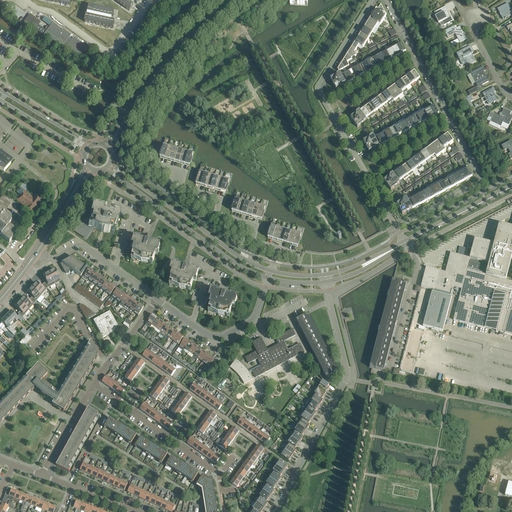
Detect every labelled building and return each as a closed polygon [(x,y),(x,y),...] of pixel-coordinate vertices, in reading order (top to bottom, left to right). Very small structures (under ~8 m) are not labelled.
[(114,0),(129,10),(133,5),(130,3),(132,1),(136,4),(139,0),(114,0)] [(508,3),(497,9),(500,14),(500,15),(501,15),(503,19),(510,16),(507,11),(511,9),(508,3)] [(370,18),(378,23),(378,24),(380,25),(386,15),(385,14),(386,13),(381,4),(378,9),(376,8),(370,18)] [(86,15),(85,22),(113,28),(114,21),(110,20),(110,18),(112,18),(114,11),(89,6),(88,13),(87,15),(86,15)] [(446,6),(434,13),(436,16),(435,17),(438,24),(442,22),(444,25),(453,20),(451,16),(450,17),(447,10),(448,10),(446,6)] [(30,14),(22,23),(31,30),(32,28),(35,30),(41,22),(30,14)] [(375,28),(378,24),(378,23),(370,18),(367,23),(375,28)] [(52,23),(50,26),(49,27),(48,27),(47,27),(46,27),(46,28),(45,29),(46,30),(47,31),(43,35),(63,51),(65,48),(78,58),(77,58),(78,58),(86,47),(73,37),(71,40),(68,38),(70,35),(63,30),(62,30),(52,23)] [(367,23),(364,28),(372,33),(375,28),(367,23)] [(460,27),(456,29),(454,26),(444,31),(446,35),(448,37),(455,34),(458,39),(451,43),(453,47),(460,43),(466,39),(460,27)] [(364,28),(361,33),(369,38),(372,33),(364,28)] [(358,37),(366,42),(369,38),(361,33),(358,37)] [(359,45),(363,48),(366,42),(358,37),(355,42),(359,45)] [(401,54),(406,51),(401,43),(396,46),(401,54)] [(396,46),(391,49),(396,57),(401,54),(396,46)] [(348,53),(353,62),(355,61),(354,59),(353,58),(356,56),(354,52),(352,47),(350,50),(348,53)] [(396,57),(391,49),(390,47),(385,50),(386,51),(391,60),(396,57)] [(475,61),(471,54),(473,53),(470,47),(457,54),(463,65),(465,63),(467,66),(475,61)] [(386,62),(391,60),(386,51),(385,50),(380,52),(381,54),(386,62)] [(348,53),(345,58),(348,62),(349,61),(351,64),(353,62),(348,53)] [(381,54),(376,57),(381,65),(386,62),(381,54)] [(370,57),(365,60),(366,62),(371,70),(376,68),(371,59),(370,57)] [(376,68),(381,65),(376,57),(371,59),(376,68)] [(351,70),(347,64),(348,63),(348,62),(345,58),(341,64),(346,73),(351,81),(356,79),(351,70)] [(371,70),(366,62),(361,65),(366,73),(371,70)] [(346,84),(351,81),(346,73),(341,64),(338,70),(338,71),(340,74),(341,76),(343,79),(346,84)] [(361,65),(356,68),(361,76),(366,73),(361,65)] [(471,74),(468,76),(472,85),(476,83),(478,86),(478,87),(482,85),(488,81),(483,71),(485,71),(483,67),(471,73),(471,74)] [(356,68),(351,70),(356,79),(361,76),(356,68)] [(414,71),(410,74),(415,81),(420,78),(414,71)] [(343,79),(341,76),(340,74),(330,79),(333,84),(343,79)] [(405,77),(411,85),(415,81),(410,74),(405,77)] [(405,77),(401,81),(406,88),(411,85),(405,77)] [(346,84),(343,79),(333,84),(336,90),(346,84)] [(406,88),(401,81),(396,84),(402,92),(403,94),(408,91),(406,88)] [(396,84),(386,91),(393,101),(394,101),(403,94),(402,92),(396,84)] [(476,87),(468,91),(470,95),(471,95),(478,91),(476,87)] [(494,88),(482,93),(485,97),(488,105),(491,103),(497,100),(494,93),(496,92),(494,88)] [(386,91),(382,95),(388,102),(389,104),(393,101),(386,91)] [(382,95),(377,98),(383,106),(388,102),(382,95)] [(470,95),(465,98),(470,107),(472,105),(470,102),(473,101),(470,95)] [(383,106),(377,98),(373,101),(379,109),(383,106)] [(112,114),(119,105),(114,101),(107,110),(112,114)] [(373,101),(368,105),(374,112),(379,109),(373,101)] [(252,102),(243,107),(246,112),(255,108),(252,102)] [(368,105),(364,108),(370,116),(371,118),(376,114),(374,112),(368,105)] [(430,108),(434,116),(439,114),(435,105),(430,108)] [(359,111),(363,116),(365,119),(370,116),(364,108),(359,111)] [(429,119),(434,116),(430,108),(425,111),(429,119)] [(424,122),(429,119),(425,111),(424,111),(423,109),(418,112),(424,122)] [(494,114),(490,122),(501,127),(503,123),(509,126),(511,120),(511,118),(511,115),(510,115),(511,112),(511,111),(507,110),(504,109),(502,113),(501,113),(500,115),(499,116),(494,113),(494,114)] [(350,118),(354,123),(363,116),(359,111),(350,118)] [(419,125),(424,122),(418,112),(413,114),(419,125)] [(414,127),(419,125),(413,114),(408,117),(409,119),(414,127)] [(365,119),(363,116),(354,123),(357,128),(366,121),(365,119)] [(403,120),(404,122),(409,130),(414,127),(409,119),(408,117),(403,120)] [(404,133),(409,130),(404,122),(403,120),(398,123),(399,125),(399,124),(404,133)] [(393,125),(394,127),(399,135),(404,133),(399,124),(399,125),(398,123),(393,125)] [(394,138),(399,135),(394,127),(389,130),(394,138)] [(384,133),(389,141),(394,138),(389,130),(388,128),(383,131),(384,133)] [(384,144),(389,141),(384,133),(379,135),(384,144)] [(443,137),(449,144),(453,141),(448,133),(443,137)] [(379,135),(374,138),(376,141),(379,146),(384,144),(379,135)] [(376,141),(374,138),(373,136),(363,141),(366,147),(376,141)] [(443,137),(439,140),(444,148),(449,144),(443,137)] [(429,147),(435,155),(436,157),(436,156),(436,157),(446,150),(446,149),(444,148),(439,140),(429,147)] [(379,146),(376,141),(366,147),(369,152),(379,146)] [(502,146),(504,150),(508,148),(511,153),(508,155),(511,159),(511,158),(511,142),(511,141),(502,146)] [(160,156),(162,157),(163,155),(166,156),(169,146),(170,143),(169,143),(168,146),(163,145),(160,156)] [(173,158),(176,159),(179,149),(180,146),(179,146),(178,149),(174,148),(170,159),(172,160),(173,158)] [(429,147),(425,151),(430,158),(435,155),(429,147)] [(188,152),(183,151),(180,162),(182,163),(183,161),(185,162),(188,152),(189,152),(190,149),(189,149),(188,152)] [(425,151),(420,154),(426,162),(430,158),(425,151)] [(188,163),(188,165),(190,165),(193,154),(189,152),(188,152),(185,162),(188,163)] [(420,154),(416,157),(421,165),(426,162),(420,154)] [(0,170),(3,173),(10,164),(0,155),(0,170)] [(416,157),(411,161),(417,168),(418,171),(423,167),(421,165),(416,157)] [(411,161),(406,164),(412,172),(417,168),(411,161)] [(412,172),(406,164),(402,167),(408,175),(409,177),(413,173),(412,172)] [(463,171),(467,179),(472,176),(467,166),(461,169),(463,171)] [(403,179),(404,180),(409,177),(408,175),(402,167),(397,171),(403,178),(403,179)] [(462,182),(467,179),(463,171),(461,169),(457,172),(462,182)] [(196,182),(196,183),(198,184),(199,182),(202,183),(205,173),(206,170),(205,170),(204,173),(199,172),(198,176),(198,178),(196,182)] [(393,174),(396,179),(398,182),(403,179),(403,178),(397,171),(393,174)] [(462,182),(457,172),(452,174),(451,175),(452,177),(453,176),(457,184),(462,182)] [(209,175),(206,186),(208,187),(209,185),(212,186),(215,176),(216,173),(215,173),(214,176),(209,175)] [(384,181),(387,186),(396,179),(393,174),(384,181)] [(452,187),(457,184),(453,176),(452,177),(451,175),(447,177),(452,187)] [(14,179),(11,176),(1,186),(4,190),(14,179)] [(219,178),(216,189),(218,190),(219,188),(221,189),(224,179),(225,179),(225,178),(226,176),(225,176),(224,179),(219,178)] [(447,190),(452,187),(447,177),(442,180),(447,190)] [(224,179),(221,189),(224,190),(224,191),(226,192),(226,191),(227,190),(228,187),(228,186),(228,185),(230,181),(230,180),(225,178),(225,179),(224,179)] [(400,184),(398,182),(396,179),(387,186),(391,190),(400,184)] [(447,190),(442,180),(437,183),(436,183),(437,185),(438,184),(442,193),(447,190)] [(436,183),(432,185),(437,195),(442,193),(438,184),(437,185),(436,183)] [(437,195),(432,185),(426,188),(427,190),(428,190),(432,198),(437,195)] [(32,213),(42,202),(35,196),(33,199),(20,188),(19,188),(20,189),(17,193),(21,196),(17,201),(32,213)] [(428,190),(427,190),(423,193),(427,201),(432,198),(428,190)] [(427,201),(423,193),(418,195),(422,203),(427,201)] [(422,203),(418,195),(413,198),(417,206),(422,203)] [(241,200),(242,197),(241,197),(240,200),(235,199),(232,210),(234,211),(235,209),(238,210),(241,200)] [(417,206),(413,198),(408,201),(409,204),(412,209),(417,206)] [(407,199),(396,204),(399,209),(409,204),(408,201),(407,199)] [(252,200),(251,200),(250,203),(245,202),(242,213),(244,214),(245,212),(247,213),(250,203),(251,203),(252,200)] [(261,206),(262,203),(261,203),(260,206),(255,205),(252,216),(254,217),(255,215),(257,216),(260,206),(261,206)] [(409,204),(399,209),(402,215),(412,209),(409,204)] [(261,206),(260,206),(257,216),(260,217),(260,218),(262,219),(265,208),(261,206)] [(90,216),(90,217),(92,217),(91,220),(83,218),(74,232),(86,240),(93,229),(100,232),(101,230),(102,230),(103,231),(103,232),(110,233),(110,234),(113,235),(114,231),(113,231),(116,224),(118,225),(118,221),(119,216),(114,214),(114,215),(110,214),(111,212),(110,211),(109,210),(108,209),(107,209),(106,209),(105,208),(103,209),(102,209),(102,212),(98,211),(98,209),(93,209),(91,214),(90,216)] [(0,235),(9,243),(14,237),(14,236),(15,236),(15,235),(15,234),(15,233),(15,232),(15,231),(15,230),(14,230),(14,229),(13,229),(9,225),(10,224),(10,223),(11,223),(11,222),(11,221),(11,220),(11,219),(11,218),(10,218),(10,217),(9,217),(9,216),(0,209),(0,235)] [(268,236),(268,237),(270,238),(273,239),(274,237),(277,227),(278,224),(277,224),(276,227),(271,226),(270,230),(270,231),(269,232),(268,236)] [(475,239),(472,248),(472,249),(470,258),(450,253),(445,272),(426,267),(421,287),(432,290),(423,326),(443,331),(454,287),(462,289),(454,320),(485,328),(494,294),(499,295),(499,297),(503,298),(503,296),(505,297),(496,331),(511,335),(511,227),(506,226),(499,224),(494,244),(475,239)] [(274,237),(273,239),(276,240),(278,240),(281,229),(277,227),(274,237)] [(281,229),(278,240),(280,241),(283,242),(283,240),(286,230),(287,230),(287,229),(288,227),(287,227),(286,230),(281,229)] [(283,240),(283,242),(286,242),(288,243),(291,232),(292,230),(287,229),(287,230),(286,230),(283,240)] [(291,232),(288,243),(290,244),(293,245),(293,243),(296,233),(297,233),(298,230),(297,230),(296,233),(291,232)] [(293,243),(293,245),(295,245),(298,246),(298,245),(299,241),(300,240),(300,239),(301,235),(297,233),(296,233),(293,243)] [(153,262),(154,258),(155,255),(158,256),(159,252),(158,252),(160,246),(155,243),(155,244),(151,243),(151,242),(150,241),(149,240),(148,240),(147,240),(146,240),(145,240),(144,241),(141,240),(141,239),(135,238),(133,245),(131,248),(135,249),(132,256),(131,259),(134,259),(142,262),(150,263),(149,264),(152,265),(153,262)] [(460,247),(458,255),(464,256),(466,248),(460,247)] [(61,263),(62,263),(60,264),(65,273),(71,270),(80,277),(87,268),(72,257),(61,263)] [(178,266),(179,265),(173,264),(171,271),(169,273),(173,274),(170,282),(169,285),(172,285),(180,288),(188,289),(187,290),(190,291),(191,288),(193,280),(196,281),(197,278),(196,278),(198,272),(193,269),(192,270),(189,269),(189,268),(188,267),(187,266),(186,266),(185,266),(184,266),(183,266),(182,267),(178,266)] [(50,272),(49,273),(55,284),(61,281),(54,269),(50,271),(50,272)] [(83,276),(82,278),(86,281),(88,279),(93,272),(88,269),(83,276)] [(93,272),(88,279),(92,282),(97,275),(93,272)] [(49,273),(43,276),(47,282),(43,284),(47,289),(55,284),(49,273)] [(97,275),(92,282),(97,286),(102,278),(97,275)] [(102,278),(97,286),(101,289),(106,282),(102,278)] [(407,283),(393,280),(370,367),(384,371),(407,283)] [(106,282),(101,289),(105,292),(110,285),(106,282)] [(33,285),(31,287),(41,296),(47,289),(43,284),(41,287),(36,283),(33,285)] [(77,284),(74,289),(78,292),(82,288),(77,284)] [(105,292),(104,294),(108,298),(115,288),(110,285),(105,292)] [(30,290),(27,292),(32,297),(30,299),(35,303),(37,301),(40,303),(44,298),(41,296),(31,287),(29,289),(30,290)] [(117,289),(111,296),(116,300),(121,293),(117,289)] [(211,301),(209,308),(208,312),(211,312),(211,311),(218,315),(227,316),(226,316),(229,318),(230,315),(232,307),(235,308),(235,305),(237,298),(232,296),(231,297),(228,296),(228,295),(227,294),(227,293),(226,293),(225,292),(224,292),(223,292),(222,293),(221,293),(221,294),(217,293),(218,292),(212,291),(210,297),(208,300),(211,301)] [(121,293),(116,300),(120,303),(125,296),(121,293)] [(120,303),(119,305),(123,308),(125,306),(130,299),(125,296),(120,303)] [(21,300),(19,302),(29,310),(35,303),(30,299),(28,301),(23,297),(21,300)] [(125,306),(123,308),(127,312),(134,302),(130,299),(125,306)] [(99,300),(96,305),(100,308),(104,303),(99,300)] [(17,304),(15,307),(20,311),(18,314),(19,315),(22,318),(29,310),(19,302),(17,304)] [(134,302),(127,312),(132,315),(133,312),(138,305),(134,302)] [(138,305),(133,312),(138,316),(143,308),(138,305)] [(11,311),(6,316),(12,322),(14,324),(17,321),(16,320),(18,319),(21,322),(24,319),(22,318),(19,315),(17,317),(11,311)] [(87,320),(96,315),(92,312),(86,319),(87,320)] [(93,321),(103,338),(119,329),(109,312),(93,321)] [(326,378),(331,376),(339,372),(309,314),(296,320),(326,378)] [(150,328),(151,327),(157,318),(152,315),(145,324),(150,328)] [(6,316),(1,321),(7,328),(6,329),(14,336),(17,332),(11,327),(14,324),(12,322),(6,316)] [(155,330),(156,328),(161,321),(157,318),(151,327),(155,330)] [(156,328),(161,331),(166,325),(161,321),(156,328)] [(0,323),(0,331),(2,330),(6,333),(4,334),(9,339),(12,336),(8,331),(0,323)] [(159,334),(163,337),(170,328),(166,325),(161,331),(159,334)] [(23,328),(20,331),(26,337),(24,338),(23,339),(27,343),(31,339),(31,338),(31,337),(36,332),(31,327),(27,332),(23,328)] [(170,328),(163,337),(168,341),(170,338),(175,331),(170,328)] [(245,383),(244,384),(253,379),(252,377),(251,375),(250,373),(253,372),(256,378),(304,353),(300,344),(288,350),(284,342),(296,336),(292,329),(275,338),(278,344),(267,350),(260,339),(253,343),(257,351),(245,358),(248,364),(257,359),(260,365),(248,371),(245,368),(242,364),(238,361),(236,359),(237,358),(230,368),(231,367),(234,370),(237,373),(240,376),(243,379),(245,383)] [(413,368),(418,344),(419,344),(421,332),(411,330),(403,366),(413,368)] [(170,338),(174,341),(179,334),(175,331),(170,338)] [(184,338),(179,334),(174,341),(179,344),(184,338)] [(180,346),(178,348),(183,352),(185,349),(190,342),(185,339),(180,346)] [(0,424),(0,425),(2,422),(2,421),(10,413),(11,414),(13,411),(12,410),(20,402),(21,403),(23,400),(31,391),(31,392),(34,390),(33,389),(36,386),(38,388),(37,389),(39,391),(40,390),(43,392),(41,395),(44,398),(46,395),(49,397),(48,398),(51,399),(51,398),(54,400),(51,404),(63,412),(71,398),(72,399),(74,396),(73,396),(79,386),(80,386),(82,383),(81,383),(87,373),(88,373),(90,370),(89,370),(95,360),(96,360),(97,358),(97,357),(98,355),(90,341),(87,346),(84,345),(82,349),(80,351),(78,355),(76,358),(74,362),(74,361),(72,364),(70,368),(68,370),(69,371),(66,374),(64,377),(65,377),(62,381),(60,383),(61,383),(58,387),(57,390),(54,388),(52,387),(50,385),(47,383),(44,380),(43,379),(48,374),(38,364),(26,377),(27,378),(0,405),(0,424)] [(190,342),(185,349),(189,352),(194,345),(190,342)] [(194,345),(189,352),(194,355),(199,349),(194,345)] [(194,355),(192,357),(197,360),(198,359),(203,352),(199,349),(194,355)] [(143,356),(148,359),(153,351),(151,350),(150,352),(147,350),(143,356)] [(155,353),(153,351),(148,359),(152,363),(157,357),(154,355),(155,353)] [(203,352),(198,359),(203,362),(207,355),(203,352)] [(207,355),(203,362),(207,365),(212,358),(207,355)] [(159,359),(157,357),(152,363),(157,366),(163,358),(161,357),(159,359)] [(157,366),(162,370),(166,364),(163,361),(165,360),(163,358),(157,366)] [(212,358),(207,365),(211,368),(216,361),(212,358)] [(135,361),(133,362),(141,368),(145,363),(139,359),(136,362),(135,361)] [(134,366),(132,369),(138,373),(141,368),(133,362),(132,364),(134,366)] [(169,366),(166,364),(162,370),(166,373),(172,365),(170,364),(169,366)] [(174,366),(172,365),(166,373),(171,376),(176,370),(173,368),(174,366)] [(126,372),(128,373),(134,378),(138,373),(132,369),(130,371),(128,370),(126,372)] [(128,373),(125,378),(131,382),(134,378),(128,373)] [(107,376),(102,382),(107,386),(111,379),(107,376)] [(160,382),(168,388),(170,386),(167,384),(170,381),(163,377),(160,382)] [(111,379),(107,386),(112,389),(116,383),(113,381),(115,379),(113,378),(111,379)] [(7,379),(0,385),(0,389),(3,392),(3,391),(11,384),(7,379)] [(323,381),(318,388),(326,394),(328,391),(330,389),(329,389),(328,388),(329,386),(323,382),(323,381)] [(167,389),(168,388),(160,382),(157,386),(163,391),(165,388),(167,389)] [(116,383),(112,389),(116,392),(121,386),(122,384),(120,383),(119,385),(116,383)] [(121,386),(116,392),(121,396),(126,390),(123,387),(124,386),(122,384),(121,386)] [(194,384),(190,390),(195,393),(201,386),(199,384),(197,386),(194,384)] [(161,394),(163,391),(157,386),(153,391),(161,397),(162,395),(161,394)] [(201,386),(195,393),(200,397),(204,391),(201,389),(202,387),(201,386)] [(318,388),(314,393),(316,395),(315,395),(322,400),(322,399),(324,397),(326,394),(318,388)] [(150,396),(156,400),(158,397),(160,399),(161,397),(153,391),(150,396)] [(204,391),(200,397),(204,400),(209,394),(210,392),(208,391),(207,393),(204,391)] [(209,394),(204,400),(209,404),(213,398),(211,396),(212,394),(210,392),(209,394)] [(188,402),(192,398),(186,393),(184,396),(182,395),(180,397),(188,402)] [(270,401),(268,396),(267,394),(258,399),(261,406),(270,401)] [(219,399),(214,407),(218,411),(223,404),(221,403),(226,397),(224,396),(222,395),(221,396),(221,397),(219,399)] [(315,396),(311,401),(319,406),(321,403),(323,401),(321,400),(322,400),(315,395),(315,396)] [(181,400),(179,403),(185,407),(188,402),(180,397),(179,398),(181,400)] [(213,398),(209,404),(214,407),(219,399),(218,398),(216,400),(213,398)] [(309,399),(306,404),(308,406),(309,407),(309,408),(315,412),(315,411),(317,409),(319,406),(311,401),(309,399)] [(235,404),(230,401),(226,406),(231,410),(235,404)] [(140,409),(145,413),(149,407),(151,405),(149,404),(147,405),(144,403),(140,409)] [(182,412),(185,407),(179,403),(177,405),(175,404),(174,406),(182,412)] [(149,407),(145,413),(150,416),(154,410),(151,408),(152,406),(151,405),(149,407)] [(182,412),(174,406),(172,408),(174,409),(172,412),(178,417),(182,412)] [(306,406),(302,411),(305,413),(312,419),(315,416),(316,414),(316,413),(316,414),(315,413),(315,412),(309,408),(308,408),(306,406)] [(63,455),(57,466),(69,472),(71,469),(69,468),(71,464),(72,462),(73,461),(74,460),(75,457),(78,451),(79,450),(80,448),(98,416),(99,414),(89,408),(86,412),(85,412),(84,415),(85,415),(79,425),(78,425),(76,428),(77,428),(72,439),(71,438),(69,441),(70,442),(64,452),(63,451),(62,454),(63,455)] [(150,416),(154,420),(160,412),(158,410),(157,412),(154,410),(150,416)] [(207,416),(213,420),(215,422),(217,420),(215,418),(217,416),(211,411),(207,416)] [(159,423),(163,417),(161,415),(162,413),(160,412),(154,420),(159,423)] [(305,413),(301,418),(303,419),(302,420),(308,425),(309,424),(310,422),(312,419),(305,413)] [(213,420),(207,416),(204,421),(210,425),(212,422),(214,424),(215,422),(213,420)] [(164,426),(169,419),(168,417),(166,419),(163,417),(159,423),(164,426)] [(110,418),(104,428),(105,428),(105,427),(107,428),(107,429),(116,434),(118,435),(118,436),(123,427),(118,423),(116,422),(110,418)] [(242,418),(237,424),(242,428),(248,420),(246,418),(245,420),(242,418)] [(171,420),(169,419),(164,426),(168,430),(173,424),(170,422),(171,420)] [(248,420),(242,428),(247,431),(251,425),(248,423),(250,421),(248,420)] [(302,421),(298,426),(306,431),(308,428),(310,426),(309,426),(308,425),(302,420),(302,421)] [(210,425),(204,421),(200,425),(208,431),(210,429),(208,428),(210,425)] [(296,424),(292,429),(294,431),(296,432),(295,432),(302,437),(302,436),(304,434),(306,431),(298,426),(296,424)] [(200,425),(197,430),(203,435),(205,432),(207,433),(208,431),(200,425)] [(251,425),(247,431),(252,434),(257,426),(255,425),(254,427),(251,425)] [(257,426),(252,434),(256,438),(261,432),(258,430),(260,428),(258,426),(258,427),(257,426)] [(123,427),(118,436),(118,435),(120,436),(120,437),(129,443),(130,442),(131,443),(131,444),(137,435),(131,432),(129,430),(123,427)] [(229,429),(228,431),(230,432),(236,436),(239,432),(233,427),(231,430),(229,429)] [(228,434),(226,437),(232,441),(236,436),(230,432),(228,431),(226,433),(228,434)] [(261,432),(256,438),(261,441),(267,433),(265,432),(263,434),(261,432)] [(289,437),(299,444),(301,441),(303,439),(303,438),(301,438),(302,437),(295,432),(295,433),(293,432),(289,437)] [(267,433),(261,441),(266,445),(270,439),(267,437),(269,435),(267,433)] [(289,436),(285,442),(289,444),(289,445),(295,449),(297,447),(299,444),(289,437),(289,436)] [(187,443),(192,447),(198,439),(196,438),(195,440),(192,437),(187,443)] [(222,438),(221,440),(229,446),(232,441),(226,437),(224,440),(222,438)] [(141,438),(135,447),(136,447),(136,446),(138,447),(137,448),(147,454),(147,453),(149,454),(149,455),(154,446),(149,443),(147,441),(141,438)] [(200,440),(198,439),(192,447),(197,450),(201,444),(198,442),(200,440)] [(219,439),(218,441),(220,442),(221,443),(219,446),(225,451),(229,446),(221,440),(219,439)] [(197,450),(202,454),(207,446),(208,445),(206,444),(204,446),(201,444),(197,450)] [(286,444),(282,449),(285,451),(292,456),(295,453),(296,451),(295,450),(295,449),(289,445),(288,445),(286,444)] [(262,453),(264,450),(258,445),(254,450),(262,456),(264,454),(262,453)] [(154,446),(149,455),(149,454),(151,456),(160,462),(160,461),(162,462),(162,463),(162,464),(168,454),(162,451),(160,449),(154,446)] [(209,447),(207,446),(202,454),(206,457),(211,451),(208,449),(209,447)] [(261,458),(262,456),(254,450),(251,455),(257,459),(259,457),(261,458)] [(206,457),(211,461),(217,453),(215,451),(213,453),(211,451),(206,457)] [(285,451),(281,456),(289,461),(288,461),(289,461),(290,459),(292,456),(285,451)] [(219,454),(217,453),(211,461),(216,464),(220,458),(217,456),(219,454)] [(257,459),(251,455),(248,460),(256,465),(257,463),(258,462),(259,460),(257,459)] [(166,466),(165,468),(170,471),(171,469),(177,473),(178,472),(180,473),(179,474),(180,474),(185,465),(180,462),(177,460),(172,457),(166,466)] [(254,467),(256,465),(248,460),(244,464),(250,469),(252,466),(254,467)] [(501,475),(511,477),(511,463),(494,460),(490,480),(497,482),(497,479),(500,480),(501,475)] [(280,461),(276,466),(284,472),(288,467),(288,466),(288,467),(280,461)] [(86,473),(89,467),(84,464),(81,471),(86,473)] [(89,467),(86,473),(92,476),(95,469),(92,468),(93,466),(91,464),(89,467)] [(250,469),(244,464),(241,469),(249,475),(250,473),(248,471),(250,469)] [(185,465),(180,474),(182,475),(191,481),(193,482),(193,483),(199,474),(193,470),(191,469),(185,465)] [(280,478),(284,472),(276,466),(273,471),(274,472),(274,473),(280,478)] [(95,469),(92,476),(97,478),(101,469),(99,468),(98,470),(95,469)] [(101,469),(97,478),(103,481),(106,474),(103,473),(104,471),(101,469)] [(247,477),(249,475),(241,469),(237,474),(244,478),(246,475),(247,477)] [(274,473),(273,474),(270,479),(277,484),(281,479),(280,478),(274,473)] [(108,483),(111,477),(106,474),(103,481),(108,483)] [(244,478),(237,474),(234,478),(242,484),(243,482),(242,481),(244,478)] [(202,476),(197,485),(197,486),(203,489),(207,509),(207,511),(215,511),(216,510),(217,510),(217,506),(215,506),(214,503),(216,502),(216,498),(215,498),(214,498),(213,495),(215,495),(214,491),(214,490),(213,491),(212,487),(214,487),(213,480),(212,479),(212,478),(211,478),(210,479),(209,480),(208,479),(203,476),(202,476)] [(117,479),(111,477),(108,483),(114,486),(117,479)] [(114,486),(119,488),(122,482),(123,479),(120,478),(119,480),(117,479),(114,486)] [(241,486),(242,484),(234,478),(231,483),(237,487),(239,485),(241,486)] [(277,484),(270,479),(266,484),(267,485),(273,490),(277,484)] [(128,484),(122,482),(119,488),(125,491),(128,484)] [(267,485),(267,486),(263,491),(271,497),(274,492),(274,491),(273,491),(273,490),(267,485)] [(137,489),(131,486),(128,493),(134,495),(137,489)] [(3,499),(2,502),(5,504),(7,501),(7,500),(10,501),(9,503),(12,505),(13,502),(13,501),(14,498),(17,492),(11,490),(11,491),(7,489),(3,499)] [(142,491),(137,489),(134,495),(139,498),(142,491)] [(145,500),(148,494),(142,491),(139,498),(145,500)] [(149,491),(148,494),(145,500),(150,503),(153,496),(151,495),(152,493),(149,491)] [(271,497),(263,491),(259,496),(261,497),(260,498),(267,502),(271,497)] [(17,492),(14,498),(20,501),(22,494),(17,492)] [(22,494),(20,501),(22,502),(21,504),(24,506),(25,503),(28,496),(22,494)] [(28,496),(25,503),(30,505),(33,499),(28,496)] [(159,499),(153,496),(150,503),(156,505),(159,499)] [(156,505),(161,508),(164,501),(161,500),(162,498),(160,496),(159,499),(156,505)] [(260,498),(256,504),(264,509),(268,504),(267,504),(266,503),(267,502),(260,498)] [(33,499),(30,505),(36,507),(39,501),(33,499)] [(39,501),(36,507),(41,510),(44,503),(39,501)] [(71,503),(69,507),(76,509),(75,511),(77,511),(81,504),(76,501),(75,502),(71,501),(71,503)] [(170,504),(164,501),(161,508),(166,510),(170,504)] [(253,501),(250,506),(253,508),(253,509),(254,510),(255,511),(262,511),(264,509),(256,504),(253,501)] [(44,503),(41,510),(47,511),(50,505),(44,503)]
